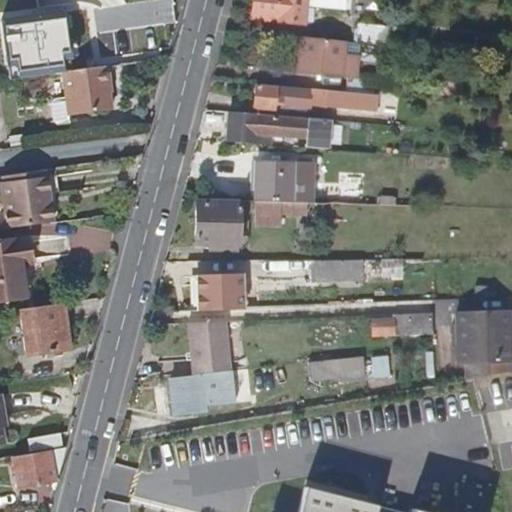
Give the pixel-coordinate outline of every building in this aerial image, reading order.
[(109,43),(106,14),(100,16),(97,0),(39,0),(50,74),(61,72),(107,65),(104,44),(109,43)] [(301,23),(304,5),(344,9),(344,0),(251,0),(249,18),(301,23)] [(384,45),(385,26),(353,22),(351,42),(384,45)] [(362,78),(364,56),(343,54),(344,41),(300,37),(296,71),(345,77),(343,93),(374,96),(376,80),(362,78)] [(110,111),(107,85),(109,84),(107,65),(61,72),(65,99),(68,116),(110,111)] [(328,109),(330,92),(309,90),(309,92),(255,87),(253,108),(275,110),(276,104),(328,109)] [(68,116),(65,99),(56,100),(52,105),(54,122),(58,126),(69,124),(68,116)] [(327,148),(329,120),(305,118),(305,120),(253,115),(253,114),(227,111),(224,141),(269,144),(270,136),(304,139),(303,147),(327,148)] [(22,136),(8,138),(10,149),(24,146),(22,136)] [(310,203),(312,163),(256,161),(254,201),(310,203)] [(0,179),(44,174),(43,169),(0,175),(0,179)] [(51,222),(44,174),(0,179),(0,204),(3,228),(51,222)] [(238,245),(239,204),(195,203),(194,244),(238,245)] [(0,297),(31,293),(28,263),(34,261),(31,235),(0,239),(0,297)] [(361,280),(361,260),(311,261),(311,281),(361,280)] [(241,309),(240,274),(194,276),(195,312),(241,310),(241,309)] [(70,348),(63,303),(21,309),(27,354),(70,348)] [(432,334),(431,312),(392,314),(392,319),(372,320),(373,337),(432,334)] [(511,358),(511,326),(509,327),(508,312),(470,314),(471,325),(457,326),(451,326),(452,343),(459,342),(460,362),(465,361),(466,379),(511,371),(511,359),(511,358)] [(471,325),(470,314),(457,315),(457,326),(471,325)] [(222,371),(216,320),(186,321),(192,374),(222,371)] [(364,378),(362,356),(308,362),(310,378),(338,375),(339,381),(364,378)] [(205,411),(202,375),(172,378),(173,386),(177,386),(177,391),(173,392),(175,414),(205,411)] [(50,448),(48,436),(29,439),(31,451),(50,448)] [(58,480),(67,447),(15,456),(19,487),(58,480)] [(406,511),(387,508),(386,511),(357,511),(360,501),(286,484),(279,511),(406,511)]
